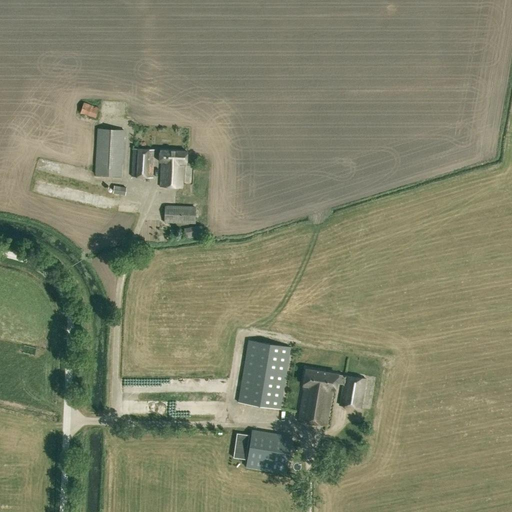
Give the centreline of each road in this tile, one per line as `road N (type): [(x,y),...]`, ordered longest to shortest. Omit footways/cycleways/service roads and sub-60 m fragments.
road 1 (unclassified): [(63,511),(68,307),(39,266),(0,253)]
road 2 (unknown): [(106,422),(299,427),(311,441),(310,494)]
